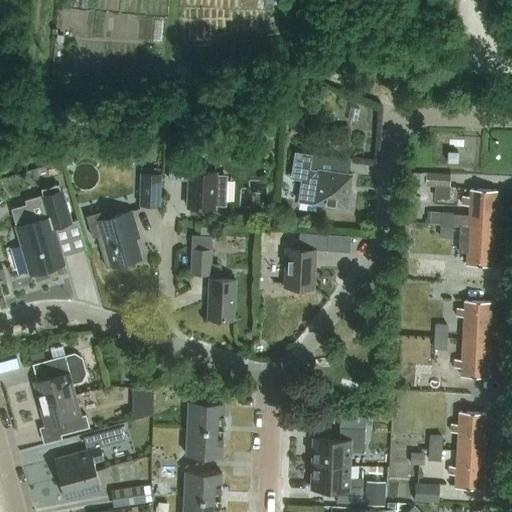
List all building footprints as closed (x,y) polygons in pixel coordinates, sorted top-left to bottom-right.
[(333,144),(349,146),(351,129),(335,127),(333,144)] [(192,152),(178,151),(171,151),(170,179),(189,180),(188,206),(215,208),(215,204),(226,205),(228,175),(216,174),(216,171),(191,170),(192,152)] [(299,201),(314,203),(348,208),(353,174),(327,170),(329,156),(313,154),(295,151),(291,178),(302,180),(299,201)] [(459,163),(460,152),(448,151),(448,163),(459,163)] [(161,172),(161,168),(141,168),(141,205),(163,205),(163,172),(161,172)] [(416,185),(426,185),(426,173),(409,172),(408,181),(416,181),(416,185)] [(450,187),(451,174),(426,173),(426,185),(450,187)] [(470,188),(470,196),(462,196),(461,204),(470,205),(469,226),(494,227),(496,189),(470,188)] [(72,221),(62,190),(27,200),(28,206),(13,210),(17,226),(30,273),(65,263),(54,226),(72,221)] [(114,216),(112,208),(87,215),(94,236),(100,234),(104,246),(100,247),(106,267),(141,257),(136,238),(139,237),(131,211),(114,216)] [(440,223),(440,224),(454,225),(454,211),(441,211),(440,223)] [(453,238),(454,225),(440,224),(440,237),(453,238)] [(494,227),(469,226),(460,225),(459,252),(467,253),(467,264),(492,265),(494,227)] [(200,226),(200,235),(211,235),(212,235),(213,227),(200,226)] [(278,250),(279,232),(264,231),(263,249),(278,250)] [(316,250),(328,250),(329,234),(301,233),(300,248),(288,248),(286,286),(314,288),(316,250)] [(339,245),(355,247),(355,234),(340,233),(339,245)] [(191,273),(209,273),(211,249),(192,248),(191,273)] [(422,272),(450,272),(450,256),(422,256),(422,272)] [(207,317),(233,318),(235,278),(209,277),(207,317)] [(455,315),(464,316),(463,338),(488,339),(490,301),(465,300),(465,307),(455,306),(455,315)] [(435,324),(435,336),(448,337),(448,325),(448,324),(435,323),(435,324)] [(448,337),(435,336),(434,349),(447,349),(448,339),(448,337)] [(486,377),(488,339),(463,338),(463,339),(462,359),(453,358),(453,366),(461,366),(461,376),(486,377)] [(40,345),(27,348),(30,360),(43,356),(40,345)] [(34,381),(40,403),(75,394),(73,384),(84,381),(87,372),(84,357),(76,352),(41,362),(45,378),(34,381)] [(425,372),(426,388),(451,387),(451,372),(425,372)] [(137,385),(136,413),(157,413),(158,386),(137,385)] [(75,394),(40,403),(46,425),(50,424),(54,436),(90,427),(86,414),(81,415),(75,394)] [(187,414),(223,415),(224,402),(188,400),(187,414)] [(459,412),(458,424),(450,423),(450,431),(458,431),(457,449),(483,451),(484,413),(459,412)] [(223,429),(223,415),(187,414),(187,427),(223,429)] [(122,426),(83,437),(87,450),(90,449),(100,446),(126,440),(122,426)] [(222,442),(223,429),(187,427),(186,441),(222,442)] [(312,464),(349,466),(349,452),(364,452),(364,441),(364,430),(339,429),(338,441),(313,439),(312,464)] [(428,448),(443,449),(443,436),(429,436),(428,448)] [(222,456),(222,442),(186,441),(185,454),(222,456)] [(54,459),(60,479),(96,469),(94,460),(103,457),(100,446),(90,449),(87,450),(54,459)] [(442,461),(443,449),(428,448),(428,460),(442,461)] [(457,449),(456,466),(448,466),(448,473),(456,474),(455,487),(481,488),(483,451),(457,449)] [(423,465),(423,453),(411,453),(411,465),(423,465)] [(362,504),(362,491),(363,479),(349,478),(349,466),(312,464),(312,488),(337,489),(336,503),(362,504)] [(102,489),(96,469),(60,479),(65,499),(102,489)] [(184,484),(220,485),(221,472),(184,470),(184,484)] [(387,480),(366,479),(365,504),(386,505),(387,480)] [(415,501),(440,502),(440,483),(416,483),(415,501)] [(112,490),(115,507),(153,500),(150,484),(112,490)] [(220,499),(220,485),(184,484),(183,497),(220,499)] [(219,511),(220,499),(183,497),(183,510),(219,511)]
